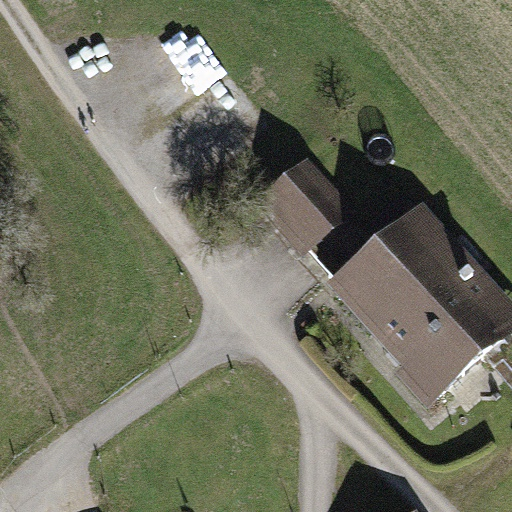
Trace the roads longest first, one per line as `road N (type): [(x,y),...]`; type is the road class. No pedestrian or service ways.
road 1 (track): [(6,0),(255,324)]
road 2 (track): [(255,324),(442,511)]
